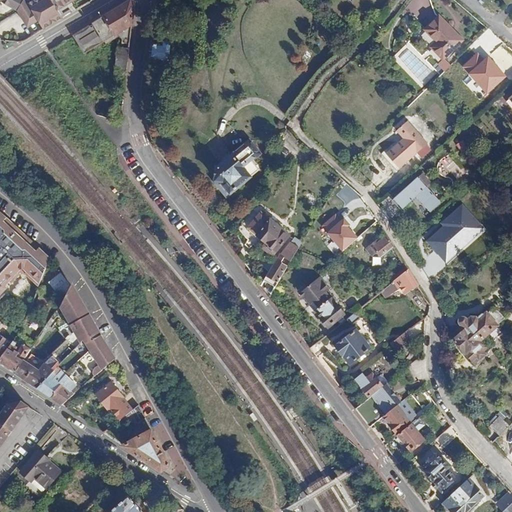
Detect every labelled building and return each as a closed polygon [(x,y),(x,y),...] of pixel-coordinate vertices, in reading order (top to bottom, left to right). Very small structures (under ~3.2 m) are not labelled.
[(4,0),(19,9),(24,0),(4,0)] [(27,0),(24,0),(19,9),(21,14),(28,26),(39,19),(45,29),(64,16),(59,8),(72,0),(31,0),(29,1),(27,0)] [(133,0),(127,0),(74,33),(86,51),(116,32),(125,38),(123,42),(130,42),(135,1),(133,0)] [(445,57),(465,38),(442,13),(427,27),(439,39),(433,45),(445,57)] [(162,42),(154,41),(152,55),(168,61),(171,38),(162,37),(162,42)] [(117,75),(126,76),(129,48),(120,47),(117,75)] [(438,64),(445,71),(452,65),(445,57),(438,64)] [(413,160),(418,165),(432,152),(407,124),(396,133),(402,140),(384,156),(399,172),(413,160)] [(299,143),(290,133),(286,138),(301,155),(306,151),(299,143)] [(216,177),(218,179),(221,178),(231,191),(258,168),(251,158),(259,151),(250,139),(219,165),(216,177)] [(470,150),(463,140),(457,144),(464,154),(470,150)] [(445,197),(423,172),(395,197),(402,207),(419,193),(433,208),(445,197)] [(221,178),(218,179),(218,182),(227,194),(231,191),(221,178)] [(464,202),(440,222),(443,226),(426,240),(447,265),(488,230),(464,202)] [(0,212),(1,213),(12,224),(3,214),(0,210),(0,212)] [(338,212),(322,225),(343,251),(359,238),(338,212)] [(39,285),(50,259),(12,224),(0,213),(0,294),(5,289),(3,288),(7,281),(8,282),(16,273),(14,270),(20,265),(24,269),(39,285)] [(250,230),(269,242),(280,249),(290,232),(259,213),(250,230)] [(395,248),(387,235),(372,248),(379,258),(380,259),(395,248)] [(286,254),(293,258),(302,243),(299,241),(298,244),(293,240),(285,253),(286,254)] [(280,249),(269,242),(266,248),(277,255),(280,249)] [(267,276),(266,278),(271,282),(275,289),(290,264),(283,259),(286,254),(285,253),(282,251),(274,265),(267,276)] [(259,271),(267,276),(274,265),(265,260),(259,271)] [(389,280),(391,283),(408,269),(406,266),(389,280)] [(38,287),(39,285),(24,269),(25,275),(38,287)] [(391,283),(381,291),(385,297),(398,287),(405,281),(409,287),(415,282),(408,269),(391,283)] [(49,281),(64,298),(72,285),(60,271),(49,281)] [(306,296),(313,305),(329,293),(327,291),(331,288),(321,276),(308,286),(306,284),(299,291),(305,298),(306,296)] [(405,281),(398,287),(402,292),(409,287),(405,281)] [(92,370),(94,375),(114,357),(91,316),(72,286),(64,298),(59,307),(78,341),(80,339),(86,347),(98,364),(93,368),(92,369),(92,370)] [(329,293),(313,305),(317,310),(332,297),(329,293)] [(332,297),(317,310),(329,326),(338,319),(343,315),(345,313),(332,297)] [(459,321),(462,324),(465,329),(461,333),(455,338),(475,363),(486,353),(484,350),(488,346),(481,339),(489,332),(495,339),(498,338),(507,330),(501,322),(505,318),(504,316),(510,310),(504,302),(497,308),(496,306),(487,313),(483,312),(481,314),(481,318),(480,319),(477,316),(471,315),(467,319),(465,316),(462,316),(460,318),(459,321)] [(356,312),(347,319),(352,325),(361,317),(356,312)] [(309,315),(295,326),(302,335),(316,325),(309,315)] [(343,315),(338,319),(341,323),(347,319),(343,315)] [(465,329),(462,324),(457,328),(461,333),(465,329)] [(350,363),(371,347),(356,329),(336,345),(350,363)] [(10,338),(13,340),(19,333),(16,331),(10,338)] [(408,331),(398,337),(402,343),(412,337),(408,331)] [(0,356),(0,363),(13,372),(23,358),(30,349),(23,344),(17,352),(14,349),(16,347),(12,345),(14,343),(12,341),(7,347),(0,356)] [(13,372),(35,387),(50,371),(59,362),(57,360),(50,367),(43,361),(32,353),(25,360),(23,358),(13,372)] [(50,367),(57,360),(51,355),(43,361),(50,367)] [(355,378),(369,396),(383,385),(369,367),(355,378)] [(35,387),(52,398),(62,389),(54,382),(54,380),(52,376),(54,374),(50,371),(35,387)] [(60,404),(79,388),(76,384),(69,389),(57,380),(59,378),(54,374),(52,376),(54,380),(54,382),(62,389),(52,398),(60,404)] [(109,407),(118,419),(126,412),(130,409),(122,397),(123,396),(111,380),(95,392),(107,408),(109,407)] [(369,396),(357,407),(370,425),(383,416),(384,415),(397,404),(399,403),(384,384),(383,385),(369,396)] [(0,442),(27,405),(19,400),(7,403),(0,413),(0,442)] [(128,440),(121,444),(161,471),(167,466),(169,465),(169,463),(169,461),(139,402),(130,409),(126,412),(132,423),(133,423),(134,425),(124,430),(128,440)] [(397,404),(384,415),(398,432),(411,421),(412,422),(416,419),(406,407),(402,410),(399,407),(397,404)] [(0,482),(53,423),(27,405),(0,442),(0,482)] [(412,422),(399,433),(412,449),(425,438),(418,429),(426,422),(420,415),(416,419),(412,422)] [(489,425),(499,435),(508,425),(498,415),(489,425)] [(383,416),(370,425),(379,437),(391,427),(383,416)] [(34,477),(48,462),(46,460),(48,458),(38,449),(19,471),(29,480),(32,476),(34,477)] [(443,485),(447,483),(455,476),(448,467),(451,464),(445,455),(443,457),(439,451),(433,455),(433,457),(428,460),(432,466),(429,468),(435,477),(436,476),(443,485)] [(58,471),(48,462),(34,477),(44,487),(58,471)] [(448,485),(447,483),(443,485),(436,476),(435,477),(434,478),(442,490),(448,485)] [(468,478),(447,498),(444,502),(453,511),(464,511),(484,494),(468,478)] [(438,490),(428,500),(435,511),(444,502),(447,498),(438,490)] [(145,511),(127,492),(105,511),(145,511)] [(511,501),(511,494),(510,492),(498,503),(503,509),(506,507),(511,501)] [(178,511),(182,509),(174,502),(163,511),(178,511)]
